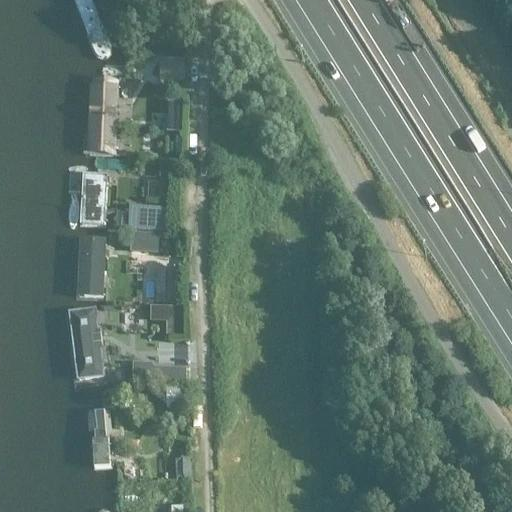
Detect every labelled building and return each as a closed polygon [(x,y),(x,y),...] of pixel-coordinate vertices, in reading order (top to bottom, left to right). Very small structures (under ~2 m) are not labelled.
[(68,0),(93,61),(100,67),(109,66),(114,59),(113,51),(90,0),(68,0)] [(161,86),(184,85),(183,61),(160,62),(161,86)] [(117,92),(90,91),(87,161),(114,162),(117,92)] [(179,132),(181,104),(170,104),(169,132),(179,132)] [(108,178),(81,177),(78,233),(103,235),(108,178)] [(132,217),(131,233),(145,234),(167,235),(168,215),(150,214),(150,218),(143,218),(132,217)] [(104,245),(78,244),(75,303),(102,305),(104,245)] [(179,273),(169,272),(157,272),(157,305),(178,306),(179,273)] [(167,323),(167,332),(181,332),(182,307),(152,306),(151,322),(167,323)] [(96,315),(67,317),(74,392),(102,390),(96,315)] [(150,365),(132,365),(132,384),(186,384),(186,370),(153,370),(150,365)] [(167,410),(183,410),(182,385),(166,386),(167,410)] [(110,416),(90,417),(93,475),(113,474),(110,416)]
